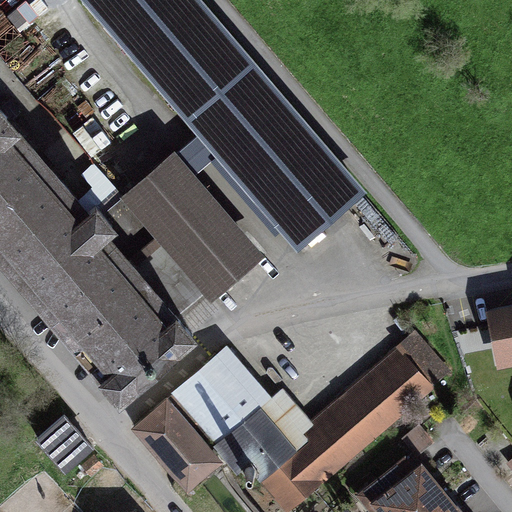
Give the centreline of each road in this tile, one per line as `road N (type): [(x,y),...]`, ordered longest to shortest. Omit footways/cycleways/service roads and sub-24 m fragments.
road 1 (residential): [(106,431),(230,328),(458,285)]
road 2 (residential): [(214,0),(458,285)]
road 3 (residential): [(106,431),(0,311)]
